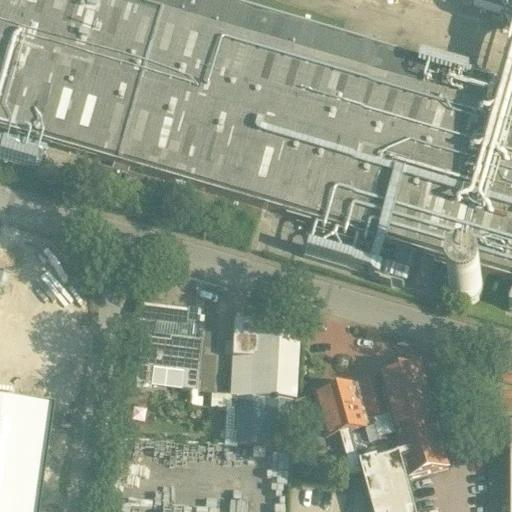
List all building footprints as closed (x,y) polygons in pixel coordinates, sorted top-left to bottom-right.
[(0,0),(0,131),(112,165),(128,169),(511,281),(511,85),(219,0),(0,0)] [(511,0),(474,0),(473,6),(504,15),(503,16),(511,18),(511,0)] [(111,171),(90,165),(87,176),(117,185),(120,175),(121,174),(111,171)] [(128,169),(112,165),(111,171),(121,174),(120,175),(125,176),(125,174),(127,174),(128,169)] [(127,174),(125,174),(125,176),(122,185),(144,191),(147,180),(127,174)] [(29,249),(31,265),(49,263),(47,246),(29,249)] [(415,254),(396,249),(393,260),(412,266),(415,254)] [(423,257),(415,283),(427,287),(435,260),(423,257)] [(460,272),(458,273),(455,274),(453,276),(451,278),(450,280),(448,283),(448,286),(447,289),(448,293),(449,295),(450,297),(451,299),(453,301),(455,303),(457,304),(460,305),(465,306),(468,306),(472,304),(476,302),(479,299),(480,297),(481,294),(482,291),(482,288),(482,285),(481,282),(479,279),(478,277),(476,275),(474,274),(471,272),(468,271),(464,271),(460,272)] [(278,318),(258,317),(258,324),(278,325),(278,318)] [(258,324),(233,323),(229,394),(238,394),(238,400),(230,399),(229,411),(225,411),(224,436),(236,436),(235,447),(287,449),(290,404),(294,404),(298,326),(278,325),(258,324)] [(175,345),(140,340),(134,387),(150,389),(150,385),(191,390),(191,376),(192,376),(196,343),(175,341),(175,345)] [(448,469),(420,369),(379,380),(389,418),(395,438),(400,457),(407,481),(448,469)] [(379,380),(352,388),(363,425),(379,421),(389,418),(379,380)] [(352,388),(314,398),(325,440),(337,437),(349,433),(364,429),(363,425),(352,388)] [(0,403),(0,511),(38,511),(53,411),(0,403)] [(72,415),(62,413),(60,428),(70,429),(72,415)] [(389,418),(379,421),(384,441),(395,438),(389,418)] [(379,421),(363,425),(364,429),(369,447),(385,443),(384,441),(379,421)] [(349,433),(337,437),(349,481),(359,479),(356,467),(358,466),(349,433)] [(511,455),(500,455),(500,503),(511,503),(511,455)] [(358,466),(356,467),(359,479),(368,511),(416,511),(407,481),(400,457),(375,464),(374,461),(358,466)]
